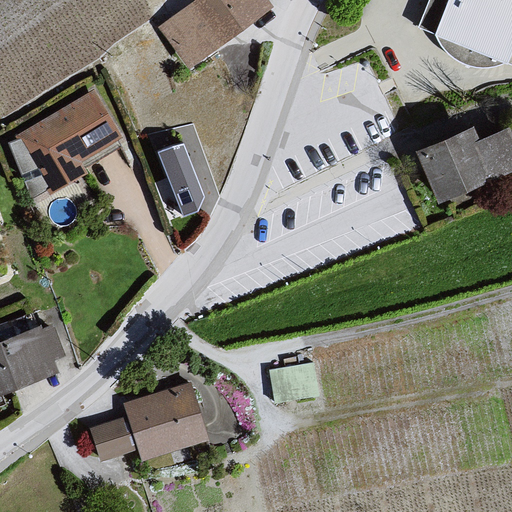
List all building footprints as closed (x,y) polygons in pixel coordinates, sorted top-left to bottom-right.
[(264,0),(201,0),(157,30),(188,74),(274,14),(264,0)] [(511,0),(425,0),(414,29),(433,37),(437,51),(445,61),(458,71),(475,73),(490,71),(502,67),(511,70),(511,0)] [(93,92),(12,142),(46,199),(86,175),(82,168),(124,143),(93,92)] [(184,139),(184,126),(157,127),(158,139),(184,139)] [(476,130),(421,153),(444,205),(511,176),(511,137),(510,133),(482,144),(476,130)] [(159,146),(182,209),(220,195),(197,132),(159,146)] [(53,329),(0,347),(0,397),(60,377),(55,363),(64,360),(53,329)] [(273,396),(319,391),(316,358),(270,362),(273,396)] [(192,386),(126,407),(130,417),(140,451),(144,465),(210,444),(192,386)] [(130,417),(89,430),(99,463),(140,451),(130,417)]
